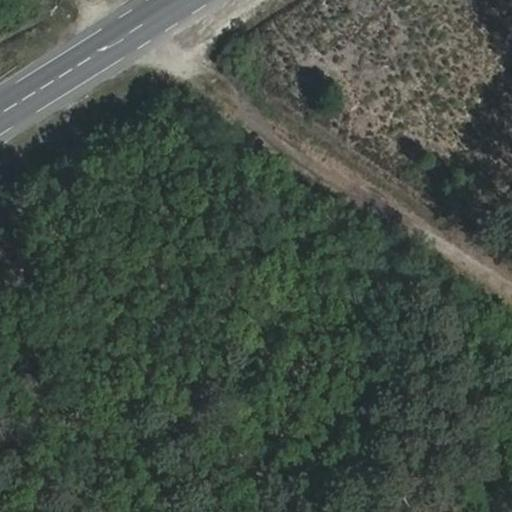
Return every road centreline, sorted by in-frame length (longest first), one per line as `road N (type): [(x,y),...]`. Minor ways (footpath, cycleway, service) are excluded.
road 1 (track): [(511,292),(85,0)]
road 2 (secondary): [(0,114),(180,0)]
